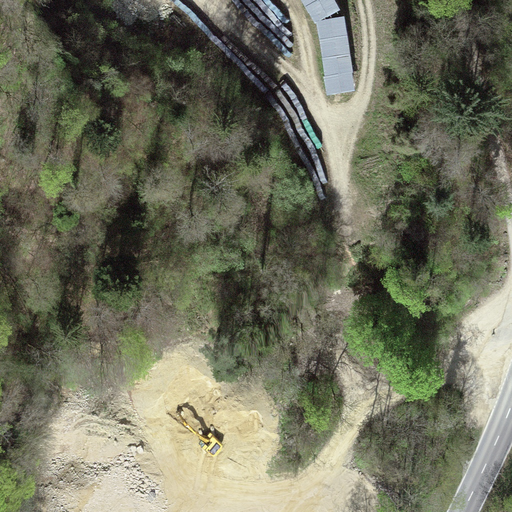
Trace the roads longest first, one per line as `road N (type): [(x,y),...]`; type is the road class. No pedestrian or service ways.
road 1 (track): [(458,0),(511,194)]
road 2 (tertiary): [(511,403),(461,511)]
